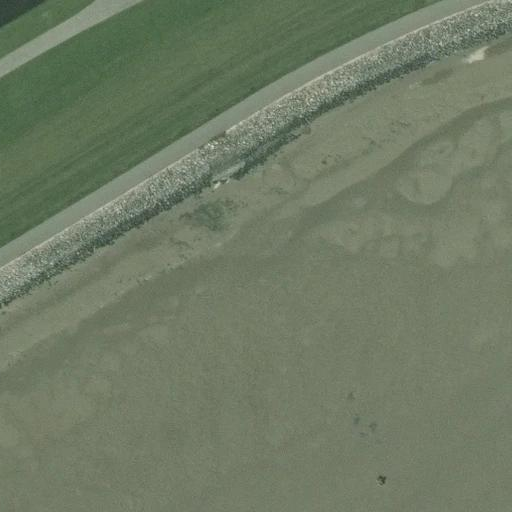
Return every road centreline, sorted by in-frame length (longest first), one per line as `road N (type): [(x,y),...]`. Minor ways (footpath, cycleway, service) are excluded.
road 1 (unclassified): [(0,273),(294,95),(498,0)]
road 2 (unclassified): [(125,0),(0,76)]
